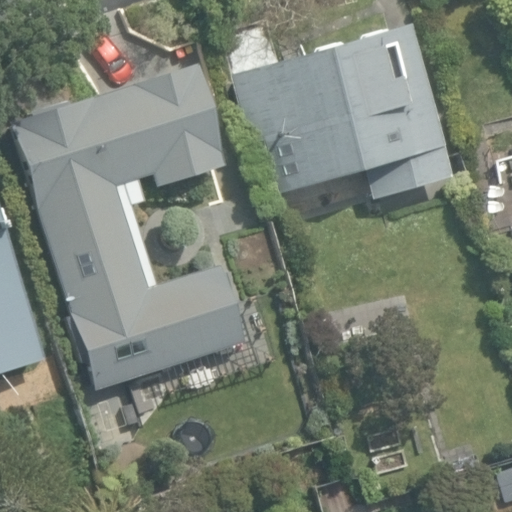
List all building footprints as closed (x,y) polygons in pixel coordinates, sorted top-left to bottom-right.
[(357,169),(365,198),(442,176),(400,23),(274,58),(262,17),(208,32),(219,75),(239,145),(252,141),(266,194),(357,169)] [(2,123),(87,392),(234,345),(209,265),(149,284),(125,207),(136,204),(129,181),(144,176),(147,188),(212,167),(180,66),(2,123)] [(511,222),(504,225),(505,231),(499,233),(511,277),(511,222)] [(0,368),(33,358),(0,253),(0,368)] [(511,450),(511,420),(499,424),(497,419),(477,425),(484,448),(504,442),(507,452),(511,450)] [(381,478),(407,468),(396,440),(370,451),(381,478)]
